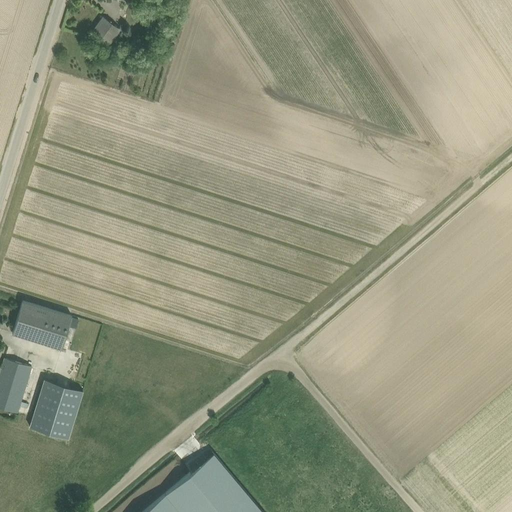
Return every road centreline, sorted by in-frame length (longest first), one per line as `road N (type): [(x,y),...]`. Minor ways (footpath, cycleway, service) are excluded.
road 1 (track): [(90,511),(511,159)]
road 2 (track): [(282,353),(421,511)]
road 3 (unclassified): [(0,193),(61,0)]
